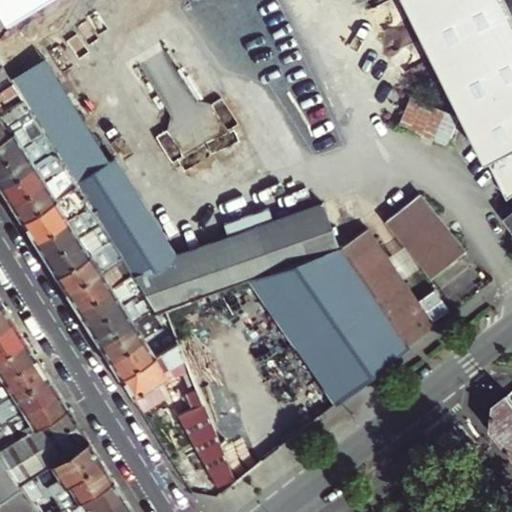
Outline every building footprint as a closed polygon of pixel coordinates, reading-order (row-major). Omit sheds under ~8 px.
[(0,0),(0,15),(7,26),(49,0),(0,0)] [(511,7),(508,0),(409,0),(510,199),(511,197),(511,7)] [(272,64),(313,143),(355,121),(313,42),(272,64)] [(47,48),(6,73),(11,82),(23,99),(33,116),(44,133),(54,151),(65,167),(75,184),(89,205),(99,222),(102,227),(110,240),(115,248),(118,252),(121,257),(131,273),(142,291),(145,296),(153,308),(159,306),(162,305),(189,297),(235,283),(241,281),(336,252),(322,207),(174,252),(47,48)] [(1,66),(0,66),(0,89),(11,82),(6,73),(1,66)] [(0,113),(23,99),(11,82),(0,89),(0,113)] [(0,137),(33,116),(23,99),(0,113),(0,137)] [(44,133),(33,116),(0,137),(0,160),(23,146),(18,137),(30,130),(35,139),(44,133)] [(35,139),(23,146),(0,160),(0,185),(54,151),(44,133),(35,139)] [(65,167),(54,151),(0,185),(10,202),(65,167)] [(21,219),(75,184),(65,167),(10,202),(21,219)] [(34,240),(89,205),(75,184),(21,219),(34,240)] [(424,195),(391,222),(434,277),(468,250),(424,195)] [(99,222),(89,205),(34,240),(45,257),(93,227),(96,225),(99,222)] [(93,227),(98,235),(103,244),(110,240),(102,227),(99,229),(96,225),(93,227)] [(56,274),(91,252),(85,243),(98,235),(93,227),(45,257),(56,274)] [(362,232),(338,251),(410,345),(436,325),(362,232)] [(66,291),(102,268),(96,260),(115,248),(110,240),(103,244),(91,252),(56,274),(66,291)] [(336,403),(410,345),(338,251),(336,252),(241,281),(319,381),(336,403)] [(121,257),(118,252),(112,255),(115,260),(121,257)] [(115,260),(102,268),(66,291),(77,307),(112,285),(107,276),(117,269),(123,278),(131,273),(121,257),(115,260)] [(123,278),(112,285),(77,307),(88,325),(123,303),(118,293),(128,287),(134,296),(137,294),(142,291),(131,273),(123,278)] [(235,283),(189,297),(203,329),(249,316),(235,283)] [(134,296),(123,303),(129,311),(139,304),(145,313),(148,311),(153,308),(145,296),(140,299),(137,294),(134,296)] [(177,339),(183,354),(189,368),(193,377),(208,370),(200,349),(194,336),(203,329),(189,297),(162,305),(169,321),(177,339)] [(0,325),(12,318),(1,301),(0,302),(0,325)] [(129,311),(123,303),(88,325),(98,341),(144,313),(145,313),(139,304),(129,311)] [(153,308),(148,311),(151,316),(156,313),(153,308)] [(150,323),(159,318),(156,313),(151,316),(148,311),(145,313),(144,313),(150,323)] [(150,323),(144,313),(98,341),(109,359),(155,330),(150,323)] [(0,351),(23,336),(12,318),(0,325),(0,351)] [(164,325),(155,330),(109,359),(120,376),(177,339),(169,321),(164,325)] [(209,343),(203,329),(194,336),(200,349),(209,343)] [(0,374),(34,353),(23,336),(0,351),(0,374)] [(177,339),(120,376),(142,412),(166,396),(158,382),(173,373),(168,363),(183,354),(177,339)] [(45,370),(34,353),(0,374),(0,399),(12,392),(45,370)] [(189,368),(183,354),(168,363),(173,373),(183,372),(189,368)] [(193,377),(189,368),(183,372),(188,385),(195,382),(193,377)] [(56,387),(45,370),(12,392),(22,409),(56,387)] [(195,382),(197,388),(236,480),(259,462),(236,408),(227,415),(214,383),(223,376),(220,370),(211,377),(208,370),(193,377),(195,382)] [(236,408),(223,376),(214,383),(227,415),(236,408)] [(282,444),(336,403),(319,381),(266,423),(282,444)] [(66,405),(56,387),(22,409),(10,417),(1,423),(11,440),(66,405)] [(236,480),(197,388),(185,393),(192,408),(178,415),(222,491),(236,480)] [(22,409),(12,392),(0,399),(0,401),(10,417),(22,409)] [(511,396),(510,394),(496,405),(493,429),(511,452),(511,396)] [(66,405),(11,440),(0,447),(0,511),(38,511),(19,482),(88,438),(66,405)] [(101,459),(88,438),(19,482),(38,511),(56,511),(57,511),(63,508),(51,491),(101,459)] [(64,507),(70,503),(113,477),(101,459),(51,491),(63,508),(64,507)] [(113,477),(70,503),(75,511),(93,511),(100,508),(124,494),(113,477)] [(135,511),(124,494),(100,508),(103,511),(135,511)]
